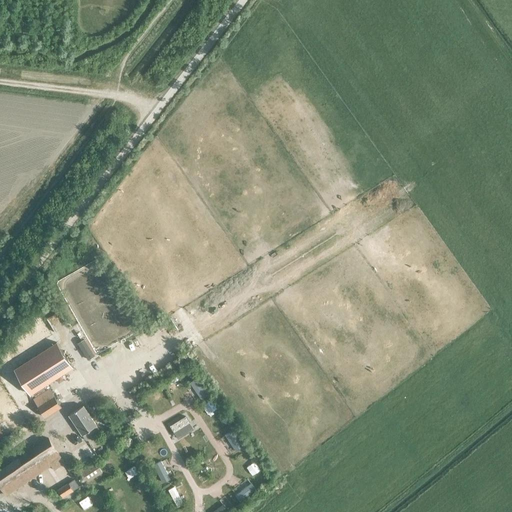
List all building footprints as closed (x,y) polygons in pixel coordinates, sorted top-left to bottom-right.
[(31,394),(73,367),(57,342),(15,369),(31,394)] [(32,398),(44,417),(60,407),(48,388),(32,398)] [(85,441),(100,431),(84,407),(69,417),(85,441)] [(185,417),(172,425),(175,430),(188,421),(185,417)] [(193,433),(180,442),(183,447),(197,438),(193,433)] [(0,486),(6,496),(61,459),(48,439),(0,470),(0,486)] [(78,472),(85,482),(101,472),(94,461),(78,472)] [(56,489),(62,497),(72,491),(67,482),(56,489)]
